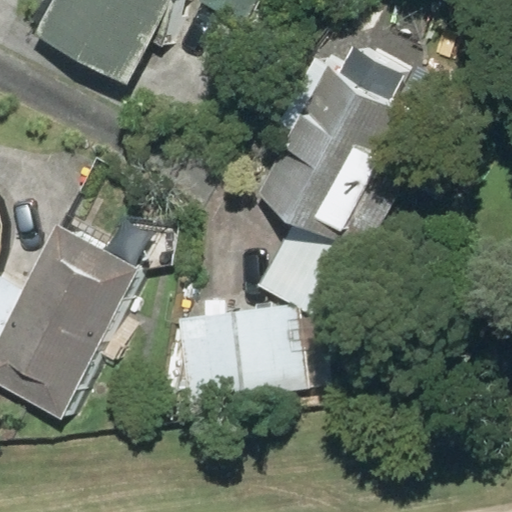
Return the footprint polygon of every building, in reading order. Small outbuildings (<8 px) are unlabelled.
[(56,0),(42,27),(139,77),(179,0),(56,0)] [(269,0),(211,0),(254,26),(269,0)] [(327,52),(260,194),(359,240),(387,181),(442,208),(481,125),(327,52)] [(191,289),(199,389),(320,379),(315,313),(332,323),(367,262),(300,223),(265,284),(294,301),(238,306),(237,285),(191,289)] [(0,367),(0,377),(77,413),(145,267),(64,230),(0,367)]
